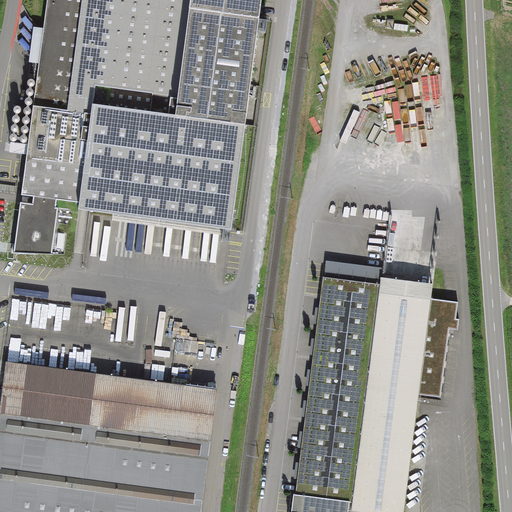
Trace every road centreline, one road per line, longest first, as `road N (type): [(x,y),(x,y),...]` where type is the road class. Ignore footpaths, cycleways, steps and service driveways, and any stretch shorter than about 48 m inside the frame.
road 1 (unclassified): [(210,511),(280,0)]
road 2 (primary): [(509,511),(472,0)]
